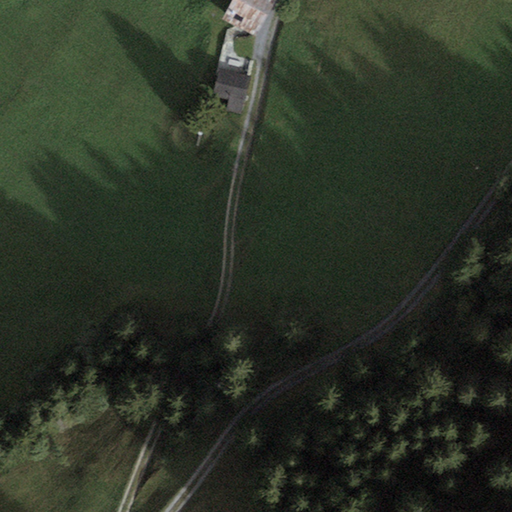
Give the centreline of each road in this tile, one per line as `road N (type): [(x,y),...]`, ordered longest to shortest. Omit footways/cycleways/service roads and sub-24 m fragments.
road 1 (track): [(123,511),(218,298),(252,106),(282,0)]
road 2 (track): [(172,511),(242,418),(383,328),(424,287),(511,171)]
